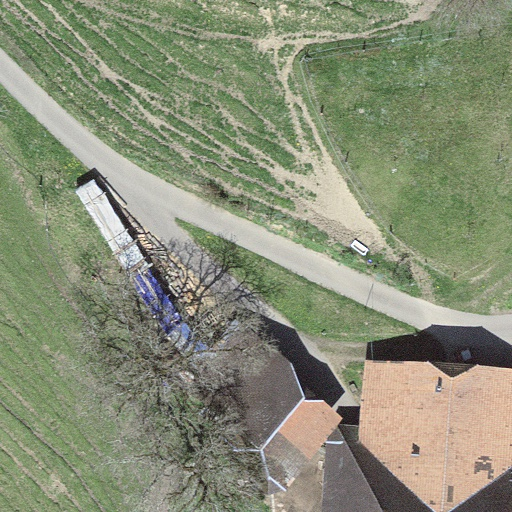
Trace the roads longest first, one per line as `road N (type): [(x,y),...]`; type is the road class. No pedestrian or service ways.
road 1 (track): [(0,69),(126,187),(440,323),(490,337),(511,329)]
road 2 (track): [(126,187),(240,306),(321,367),(455,357),(474,333)]
